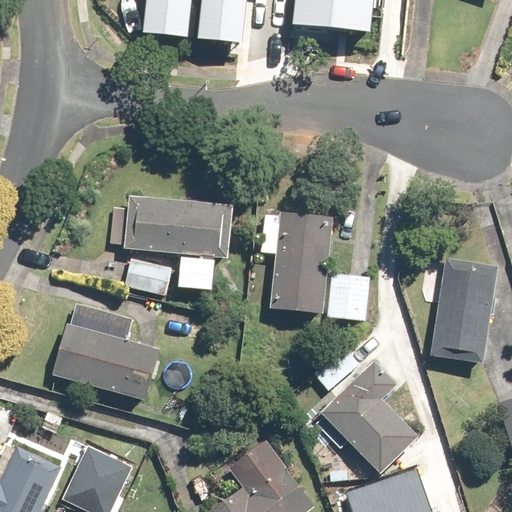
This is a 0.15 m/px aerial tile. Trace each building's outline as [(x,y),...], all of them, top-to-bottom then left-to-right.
[(149,0),(146,29),(188,33),(191,0),(149,0)] [(200,0),(197,35),(239,39),(242,0),(200,0)] [(293,0),(291,23),(369,32),(373,0),(293,0)] [(225,210),(125,196),(118,251),(221,263),(225,210)] [(276,212),(275,219),(260,216),(256,254),(270,257),(264,311),(317,320),(328,220),(276,212)] [(442,260),(441,265),(431,263),(425,297),(434,299),(423,359),(477,369),(495,269),(442,260)] [(367,278),(326,275),(323,320),(364,323),(367,278)] [(137,404),(152,354),(62,328),(48,378),(137,404)] [(310,379),(325,396),(355,368),(340,351),(310,379)] [(321,402),(325,406),(318,413),(343,439),(349,433),(379,465),(417,429),(381,391),(398,375),(375,351),(321,402)] [(511,398),(492,405),(501,458),(511,455),(511,398)] [(307,511),(310,510),(262,444),(224,470),(239,491),(209,511),(307,511)] [(131,464),(91,445),(70,492),(108,511),(131,464)] [(0,511),(36,511),(52,471),(12,446),(0,476),(0,511)] [(433,511),(416,460),(346,483),(356,511),(447,511),(446,508),(434,511),(433,511)]
